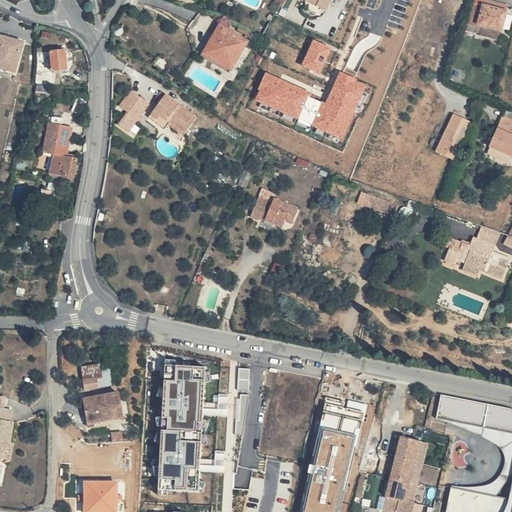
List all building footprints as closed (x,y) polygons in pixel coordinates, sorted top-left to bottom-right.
[(510,4),(494,0),(485,0),(484,4),(508,12),(510,4)] [(469,20),(477,23),(479,23),(484,4),(474,2),(469,20)] [(484,4),(479,23),(500,29),(503,30),(508,12),(484,4)] [(479,23),(477,23),(476,25),(475,31),(498,38),(500,29),(479,23)] [(249,41),(221,25),(205,53),(233,69),(249,41)] [(2,34),(0,40),(0,65),(16,71),(25,42),(2,34)] [(322,73),(333,46),(314,39),(303,65),(322,73)] [(68,68),(66,49),(51,51),(53,69),(68,68)] [(162,55),(157,62),(165,68),(170,61),(162,55)] [(267,74),(257,99),(286,110),(283,119),(345,141),(368,78),(343,69),(335,88),(329,86),(326,95),(267,74)] [(129,111),(119,124),(130,132),(151,103),(132,89),(121,105),(129,111)] [(180,101),(167,93),(150,117),(158,123),(164,115),(178,125),(176,128),(184,133),(198,115),(186,107),(185,109),(178,104),(180,101)] [(511,117),(504,114),(501,121),(511,125),(511,117)] [(178,125),(164,115),(158,123),(165,128),(169,123),(176,128),(178,125)] [(465,127),(447,120),(433,157),(450,164),(465,127)] [(44,152),(53,154),(53,151),(64,154),(65,151),(67,152),(68,147),(71,148),(73,137),(60,134),(63,123),(51,121),(44,152)] [(511,125),(501,121),(488,153),(511,162),(511,125)] [(75,126),(63,123),(60,134),(73,137),(75,126)] [(76,157),(66,154),(66,156),(56,154),(52,173),(74,179),(78,160),(76,159),(76,157)] [(390,214),(395,202),(363,190),(358,202),(390,214)] [(287,209),(262,203),(259,211),(244,207),(238,223),(247,226),(248,223),(272,229),(274,223),(282,225),(287,209)] [(511,244),(494,235),(493,238),(511,247),(511,244)] [(478,246),(456,238),(451,248),(430,241),(428,246),(432,248),(426,263),(436,267),(438,261),(448,265),(444,274),(458,279),(462,270),(484,279),(493,259),(476,252),(478,246)] [(208,364),(166,362),(159,489),(201,491),(208,364)] [(88,375),(87,367),(70,369),(73,391),(84,390),(99,389),(98,374),(88,375)] [(250,388),(250,367),(240,367),(240,388),(250,388)] [(325,386),(340,386),(340,373),(325,373),(325,386)] [(218,394),(218,414),(229,414),(229,394),(218,394)] [(511,511),(511,406),(441,395),(436,424),(508,436),(499,489),(452,482),(446,511),(511,511)] [(109,417),(105,396),(71,401),(71,405),(73,426),(109,422),(109,417)] [(334,407),(322,404),(320,413),(314,438),(330,442),(335,423),(329,421),(330,416),(332,416),(334,407)] [(388,440),(383,460),(402,466),(408,445),(388,440)] [(402,466),(407,467),(413,446),(408,445),(402,466)] [(397,487),(402,466),(383,460),(377,481),(397,487)] [(402,488),(407,467),(402,466),(397,487),(402,488)] [(336,476),(309,468),(305,484),(308,485),(315,487),(310,505),(326,510),(336,476)] [(84,511),(119,511),(119,479),(83,479),(84,511)] [(391,507),(397,487),(377,481),(372,501),(373,502),(385,505),(391,507)] [(315,487),(308,485),(301,510),(305,511),(325,511),(326,510),(310,505),(315,487)] [(396,508),(402,488),(397,487),(391,507),(396,508)] [(382,511),(385,505),(373,502),(370,511),(382,511)]
